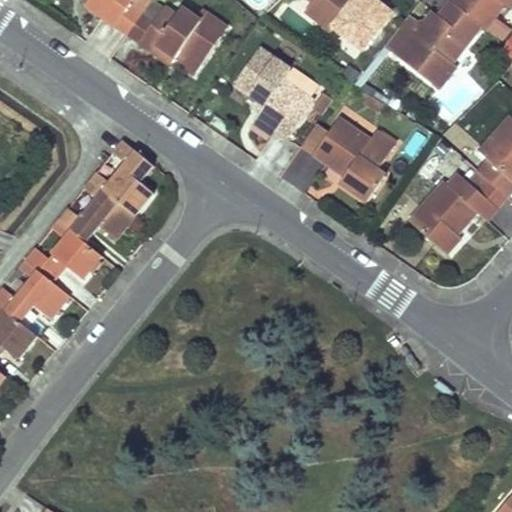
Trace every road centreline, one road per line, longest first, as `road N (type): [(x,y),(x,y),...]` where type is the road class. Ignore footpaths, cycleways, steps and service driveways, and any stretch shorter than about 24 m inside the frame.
road 1 (residential): [(0,449),(228,184)]
road 2 (residential): [(228,184),(466,352)]
road 3 (residential): [(105,102),(69,189),(0,272)]
road 4 (residential): [(105,102),(228,184)]
road 5 (residential): [(0,28),(105,102)]
